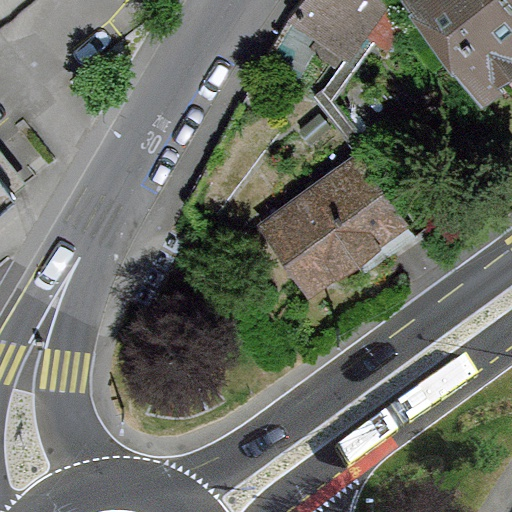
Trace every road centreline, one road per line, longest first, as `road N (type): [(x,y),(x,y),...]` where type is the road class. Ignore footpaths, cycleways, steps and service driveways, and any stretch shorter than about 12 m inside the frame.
road 1 (primary): [(511,260),(171,502)]
road 2 (residential): [(91,489),(66,408),(64,368),(112,192)]
road 3 (primary): [(320,473),(511,333)]
road 4 (residential): [(237,0),(112,192)]
road 5 (residential): [(112,192),(0,362)]
